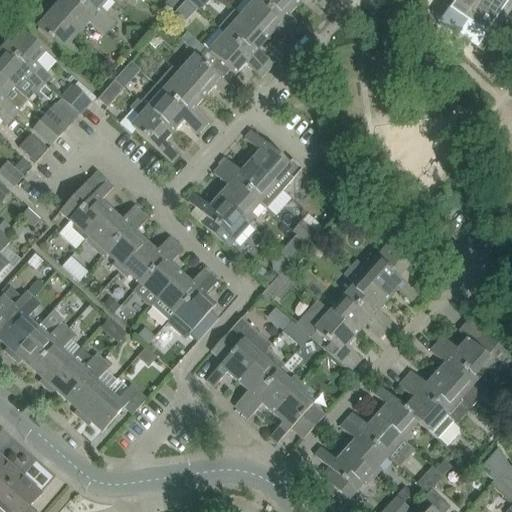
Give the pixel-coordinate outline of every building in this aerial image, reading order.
[(56,2),(50,9),(79,35),(88,24),(103,38),(109,30),(75,0),(64,0),(60,5),(56,2)] [(75,0),(109,30),(115,24),(100,11),(109,0),(75,0)] [(178,0),(167,0),(160,7),(167,13),(178,0)] [(199,0),(186,0),(186,1),(196,11),(203,3),(199,0)] [(237,15),(266,41),(276,30),(290,44),(297,37),(256,0),(244,0),(234,12),(237,15)] [(256,0),(297,37),(303,30),(288,17),(298,6),(290,0),(256,0)] [(290,0),(298,6),(303,0),(311,0),(322,9),(328,1),(326,0),(290,0)] [(456,0),(448,13),(485,38),(495,24),(511,0),(456,0)] [(186,1),(171,18),(182,27),(196,11),(186,1)] [(69,45),(79,35),(50,9),(43,16),(47,20),(37,31),(52,44),(77,66),(84,59),(69,45)] [(257,51),(266,41),(237,15),(234,12),(219,29),(226,36),(265,71),(272,64),(257,51)] [(13,40),(5,49),(44,84),(50,77),(35,64),(45,54),(16,28),(9,36),(13,40)] [(265,71),(226,36),(219,29),(219,30),(218,29),(201,47),(205,50),(199,58),(223,79),(229,72),(235,76),(244,65),(259,78),(265,71)] [(5,49),(0,54),(0,76),(23,97),(32,86),(37,91),(44,84),(5,49)] [(181,66),(176,72),(205,98),(213,89),(228,102),(235,93),(209,70),(195,58),(186,70),(181,66)] [(130,63),(124,70),(131,76),(136,76),(140,72),(130,63)] [(178,63),(172,69),(176,72),(181,66),(178,63)] [(172,69),(156,87),(203,129),(210,122),(195,109),(205,98),(176,72),(172,69)] [(0,107),(13,118),(19,112),(28,101),(23,97),(0,76),(0,107)] [(114,82),(97,100),(106,109),(107,109),(123,90),(114,82)] [(90,104),(72,88),(69,85),(58,97),(63,102),(79,116),(90,104)] [(156,87),(141,104),(173,133),(182,123),(197,136),(203,129),(156,87)] [(132,129),(135,132),(172,164),(178,157),(164,144),(173,133),(141,104),(137,101),(130,109),(141,119),(132,129)] [(53,104),(43,115),(63,134),(73,123),(79,116),(63,102),(58,108),(54,105),(53,104)] [(0,119),(2,121),(6,125),(13,118),(0,107),(0,119)] [(51,148),(63,134),(43,115),(30,129),(51,148)] [(254,148),(245,159),(282,192),(301,171),(291,162),(288,165),(251,132),(244,140),(254,148)] [(19,149),(36,164),(48,151),(31,136),(19,149)] [(226,161),(220,167),(259,203),(267,209),(282,192),(245,159),(236,169),(226,161)] [(0,176),(14,188),(23,179),(6,164),(0,171),(0,176)] [(228,188),(218,198),(247,224),(254,217),(250,213),(259,203),(220,167),(213,175),(228,188)] [(310,179),(305,185),(314,193),(319,188),(310,179)] [(83,241),(109,212),(100,203),(113,189),(106,182),(92,197),(85,190),(82,188),(67,205),(60,212),(61,213),(66,218),(72,223),(69,228),(83,241)] [(247,224),(218,198),(209,208),(194,195),(188,203),(208,221),(202,227),(228,250),(232,245),(238,250),(255,231),(247,224)] [(83,241),(101,257),(140,213),(134,207),(121,222),(109,212),(83,241)] [(38,220),(27,210),(20,218),(31,228),(38,220)] [(148,220),(140,213),(101,257),(102,258),(106,253),(116,262),(112,266),(119,272),(144,243),(135,235),(148,220)] [(3,222),(0,224),(0,232),(4,235),(10,228),(3,222)] [(299,222),(290,232),(305,246),(314,236),(299,222)] [(0,239),(0,275),(9,266),(0,258),(0,252),(10,241),(4,235),(0,239)] [(294,236),(279,252),(291,263),(305,246),(294,236)] [(155,253),(144,243),(119,272),(127,280),(130,275),(139,284),(174,244),(169,239),(155,253)] [(139,284),(132,292),(149,308),(150,307),(179,274),(170,266),(183,251),(174,244),(139,284)] [(398,279),(409,267),(388,249),(376,261),(378,262),(369,272),(359,264),(353,270),(388,301),(396,292),(411,305),(418,297),(398,279)] [(88,274),(79,266),(70,277),(78,284),(88,274)] [(260,268),(255,273),(270,287),(277,278),(272,274),(266,274),(260,268)] [(179,274),(150,307),(168,322),(209,275),(203,270),(190,285),(179,274)] [(355,288),(347,297),(386,332),(392,325),(378,312),(388,301),(353,270),(345,279),(355,288)] [(277,278),(270,287),(262,295),(273,306),(294,282),(283,272),(277,278)] [(168,322),(166,325),(184,340),(188,335),(198,343),(218,320),(210,313),(215,307),(204,297),(217,283),(209,275),(168,322)] [(36,280),(26,292),(33,298),(43,286),(36,280)] [(2,298),(0,300),(0,335),(33,298),(26,292),(21,298),(10,289),(2,298)] [(333,303),(327,310),(357,336),(365,326),(380,339),(386,332),(347,297),(338,307),(333,303)] [(33,298),(0,335),(0,341),(7,348),(4,352),(11,358),(37,329),(26,319),(39,304),(33,298)] [(108,298),(103,305),(112,313),(118,307),(108,298)] [(347,347),(357,336),(327,310),(327,311),(317,302),(316,303),(317,304),(302,321),(328,344),(322,350),(349,374),(361,360),(347,347)] [(266,317),(281,331),(291,320),(275,307),(266,317)] [(109,319),(101,328),(102,329),(112,338),(120,330),(109,319)] [(45,320),(37,329),(11,358),(18,365),(22,361),(32,370),(68,329),(61,323),(55,330),(45,320)] [(227,375),(236,383),(265,351),(269,346),(240,320),(211,353),(223,364),(206,382),(213,389),(227,375)] [(310,337),(291,320),(281,331),(300,348),(310,337)] [(75,336),(68,329),(32,370),(42,379),(39,383),(46,390),(72,360),(62,351),(75,336)] [(442,338),(436,346),(475,381),(484,371),(493,379),(511,359),(483,334),(473,346),(467,341),(457,351),(442,338)] [(435,376),(464,402),(472,409),(487,391),(475,381),(436,346),(430,352),(444,365),(435,376)] [(81,349),(72,360),(46,390),(53,396),(57,392),(67,401),(103,361),(96,354),(92,359),(81,349)] [(265,351),(236,383),(247,393),(234,408),(240,413),(276,374),(283,367),(265,351)] [(103,361),(67,401),(77,410),(73,415),(80,421),(107,391),(97,382),(110,367),(103,361)] [(411,373),(405,380),(444,416),(444,415),(453,405),(457,409),(464,402),(435,376),(426,386),(411,373)] [(287,383),(276,374),(240,413),(248,420),(261,406),(271,414),(299,383),(292,377),(287,383)] [(453,423),(444,415),(444,416),(405,380),(398,387),(413,400),(404,410),(416,423),(432,437),(433,437),(437,441),(453,423)] [(303,441),(324,417),(301,397),(307,390),(299,383),(271,414),(282,424),(269,439),(277,446),(291,430),(303,441)] [(386,407),(377,417),(406,443),(412,436),(408,432),(416,423),(404,410),(378,386),(371,394),(386,407)] [(118,400),(107,391),(80,421),(88,428),(92,424),(103,433),(115,420),(114,419),(124,409),(132,416),(146,401),(130,387),(118,400)] [(352,415),(346,421),(386,457),(398,467),(413,450),(406,443),(377,417),(367,428),(352,415)] [(354,442),(345,452),(374,478),(381,471),(376,467),(386,457),(346,421),(340,429),(354,442)] [(367,485),(374,478),(345,452),(336,462),(321,449),(315,457),(330,471),(322,480),(346,501),(363,482),(367,485)] [(498,449),(479,470),(493,483),(491,486),(510,503),(511,501),(511,466),(509,469),(498,449)] [(0,459),(0,496),(18,476),(0,459)] [(24,511),(40,495),(18,476),(0,496),(0,511),(24,511)] [(430,490),(411,511),(409,511),(445,511),(450,508),(430,490)] [(396,498),(383,511),(409,511),(411,511),(402,503),(396,498)]
